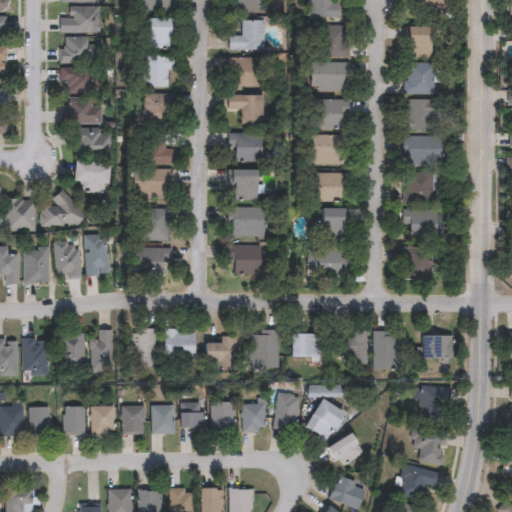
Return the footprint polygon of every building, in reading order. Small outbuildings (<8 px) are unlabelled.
[(170,0),(170,10),(137,10),(137,0),(170,0)] [(336,19),(307,19),(307,0),(329,0),(329,4),(336,4),(336,19)] [(98,12),(98,33),(57,33),(57,19),(69,19),(69,12),(98,12)] [(144,50),(144,19),(169,19),(169,50),(144,50)] [(262,52),(227,52),(227,37),(240,37),(240,21),(262,21),(262,52)] [(347,26),(347,58),(317,58),(317,26),(347,26)] [(404,57),(405,27),(431,28),(430,58),(404,57)] [(60,64),(60,39),(98,39),(98,64),(60,64)] [(169,88),(142,88),(142,57),(169,57),(169,88)] [(260,59),(260,87),(229,87),(229,59),(260,59)] [(346,91),(309,91),(309,64),(346,64),(346,91)] [(432,64),(432,95),(404,95),(404,64),(432,64)] [(99,95),(60,95),(60,68),(99,68),(99,95)] [(169,95),(169,125),(140,125),(141,95),(169,95)] [(262,97),(262,126),(239,126),(239,112),(226,112),(226,97),(262,97)] [(405,131),(405,100),(435,100),(435,131),(405,131)] [(100,124),(61,124),(61,101),(100,101),(100,124)] [(339,113),(339,130),(311,130),(311,101),(347,101),(347,113),(339,113)] [(75,156),(75,132),(107,132),(107,157),(75,156)] [(171,165),(142,165),(142,134),(165,134),(165,150),(171,150),(171,165)] [(232,163),(232,149),(225,149),(225,134),(260,134),(260,163),(232,163)] [(308,136),(344,136),(344,165),(308,165),(308,136)] [(403,137),(438,137),(438,167),(403,167),(403,137)] [(106,192),(79,192),(79,182),(71,182),(71,164),(106,164),(106,192)] [(131,171),(169,171),(169,194),(131,194),(131,171)] [(254,172),(254,202),(227,202),(227,172),(254,172)] [(430,205),(402,205),(402,173),(430,173),(430,205)] [(345,174),(345,188),(339,188),(339,203),(311,203),(311,174),(345,174)] [(51,195),(76,194),(77,226),(39,227),(38,206),(51,205),(51,195)] [(33,200),(33,233),(3,233),(3,200),(33,200)] [(262,209),(262,237),(225,237),(225,209),(262,209)] [(140,242),(140,210),(167,210),(167,242),(140,242)] [(342,210),(342,241),(318,241),(318,210),(342,210)] [(434,211),(434,240),(407,240),(407,227),(401,227),(401,211),(434,211)] [(106,237),(106,276),(83,276),(83,237),(106,237)] [(64,275),(53,275),(52,243),(78,243),(78,280),(64,280),(64,275)] [(260,246),(260,275),(232,275),(232,264),(225,264),(225,246),(260,246)] [(0,248),(7,248),(7,255),(16,255),(16,285),(2,285),(2,277),(0,277),(0,248)] [(430,281),(400,281),(400,248),(430,248),(430,281)] [(21,285),(21,250),(46,250),(46,285),(21,285)] [(161,277),(139,277),(139,250),(169,250),(169,264),(161,264),(161,277)] [(338,275),(312,275),(312,250),(338,250),(338,275)] [(111,375),(87,375),(87,339),(97,339),(97,329),(111,329),(111,375)] [(126,366),(126,330),(154,329),(154,366),(126,366)] [(193,358),(163,358),(163,330),(193,330),(193,358)] [(250,331),(277,331),(277,368),(250,368),(250,331)] [(337,354),(336,331),(365,331),(366,365),(349,365),(348,354),(337,354)] [(371,331),(398,331),(398,368),(371,368),(371,331)] [(289,357),(289,333),(320,333),(320,357),(289,357)] [(58,334),(82,334),(82,372),(58,372),(58,334)] [(449,357),(419,357),(419,335),(449,335),(449,357)] [(233,337),(233,368),(219,368),(219,363),(202,363),(202,342),(221,342),(221,337),(233,337)] [(15,376),(0,376),(0,339),(15,339),(15,376)] [(45,339),(45,374),(20,374),(20,339),(45,339)] [(448,387),(448,418),(417,417),(417,386),(448,387)] [(298,395),(295,430),(272,428),(275,393),(298,395)] [(342,413),(323,440),(302,425),(320,398),(342,413)] [(241,432),(241,403),(256,403),(256,399),(263,399),(263,432),(241,432)] [(209,401),(230,401),(230,432),(209,432),(209,401)] [(202,403),(202,428),(178,428),(178,403),(202,403)] [(172,434),(149,434),(149,405),(172,405),(172,434)] [(119,434),(119,406),(143,406),(143,434),(119,434)] [(0,407),(21,407),(21,436),(0,436),(0,407)] [(27,407),(48,407),(48,435),(27,435),(27,407)] [(82,407),(82,434),(62,434),(62,407),(82,407)] [(89,434),(89,407),(112,407),(112,434),(89,434)] [(417,448),(407,446),(411,424),(446,431),(439,465),(415,460),(417,448)] [(336,467),(324,446),(349,433),(360,453),(336,467)] [(402,464),(438,473),(434,488),(421,484),(417,500),(394,494),(402,464)] [(364,488),(355,510),(326,499),(335,476),(364,488)] [(220,488),(220,511),(199,511),(199,488),(220,488)] [(106,511),(106,489),(130,489),(130,511),(106,511)] [(167,511),(167,489),(191,489),(191,511),(167,511)] [(227,511),(227,489),(249,489),(249,511),(227,511)] [(29,511),(4,511),(4,490),(29,490),(29,511)] [(159,491),(159,511),(136,511),(136,491),(159,491)] [(422,511),(391,511),(397,500),(423,511),(422,511)] [(505,502),(511,509),(511,511),(496,511),(505,502)]
